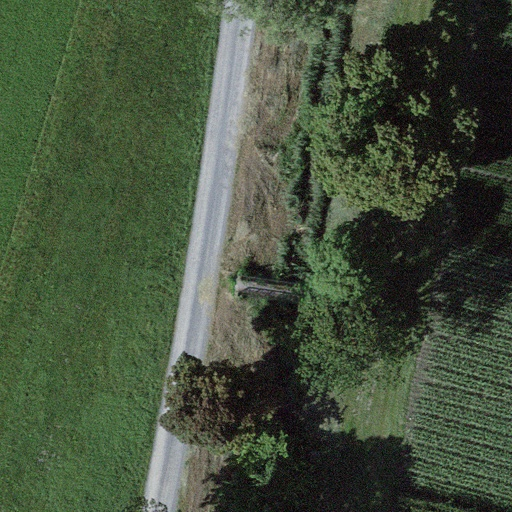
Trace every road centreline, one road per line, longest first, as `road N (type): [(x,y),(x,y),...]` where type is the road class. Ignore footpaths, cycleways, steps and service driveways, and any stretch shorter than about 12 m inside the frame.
road 1 (track): [(247,0),(164,511)]
road 2 (track): [(353,511),(383,308)]
road 3 (track): [(203,277),(383,308)]
